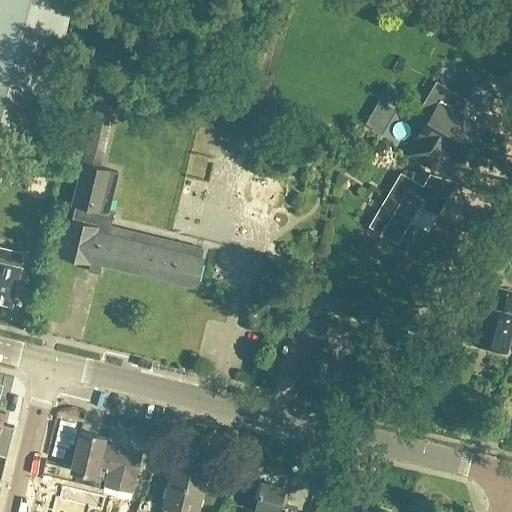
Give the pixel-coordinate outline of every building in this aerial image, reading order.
[(0,0),(0,140),(36,149),(72,0),(0,0)] [(419,113),(429,119),(418,137),(419,138),(413,149),(409,155),(434,169),(441,157),(435,153),(438,149),(460,162),(480,127),(458,114),(467,101),(437,83),(419,113)] [(83,161),(102,166),(117,106),(98,101),(83,161)] [(196,286),(203,258),(200,258),(202,249),(110,227),(113,214),(108,212),(117,172),(82,164),(73,205),(75,206),(71,221),(69,221),(60,256),(88,263),(89,261),(196,286)] [(437,216),(457,182),(431,175),(424,187),(402,174),(370,227),(398,243),(420,205),(437,216)] [(497,284),(511,259),(511,251),(497,242),(478,272),(497,284)] [(286,282),(290,261),(265,256),(261,277),(286,282)] [(12,304),(21,271),(22,268),(19,268),(0,263),(0,302),(10,305),(12,306),(13,304),(12,304)] [(258,292),(277,296),(280,286),(260,281),(258,292)] [(330,316),(315,313),(319,292),(308,289),(304,310),(302,310),(295,339),(314,344),(310,361),(302,359),(296,382),(329,389),(334,367),(332,367),(337,345),(324,342),(330,316)] [(511,313),(511,314),(511,313),(511,292),(499,289),(494,309),(483,306),(473,343),(506,352),(511,331),(511,313)] [(0,411),(0,454),(8,456),(15,426),(14,426),(13,427),(3,425),(6,413),(0,411)] [(104,492),(141,499),(148,482),(136,479),(142,453),(105,444),(106,438),(81,432),(71,472),(97,478),(97,477),(107,480),(104,492)] [(194,511),(198,511),(209,468),(177,460),(165,505),(166,505),(164,511),(178,511),(179,508),(194,511)] [(297,511),(287,509),(291,494),(285,492),(286,488),(263,483),(256,509),(256,511),(259,511),(297,511)] [(59,499),(55,511),(92,511),(94,507),(59,499)] [(135,511),(138,505),(123,501),(120,511),(135,511)]
